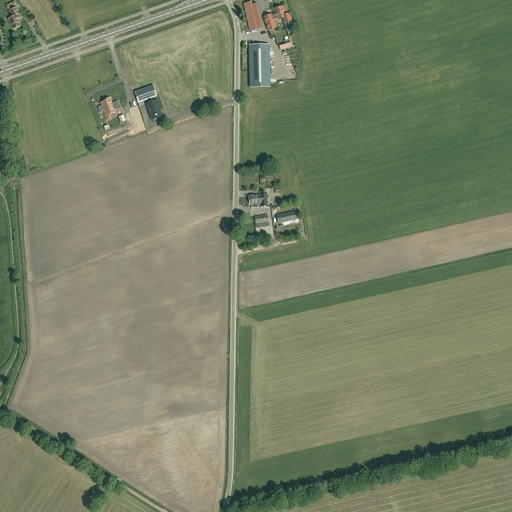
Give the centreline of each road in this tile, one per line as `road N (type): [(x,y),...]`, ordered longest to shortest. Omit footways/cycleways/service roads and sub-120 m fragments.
road 1 (unclassified): [(224,511),(237,40),(228,0)]
road 2 (primary): [(0,72),(206,0)]
road 3 (track): [(0,409),(163,511)]
